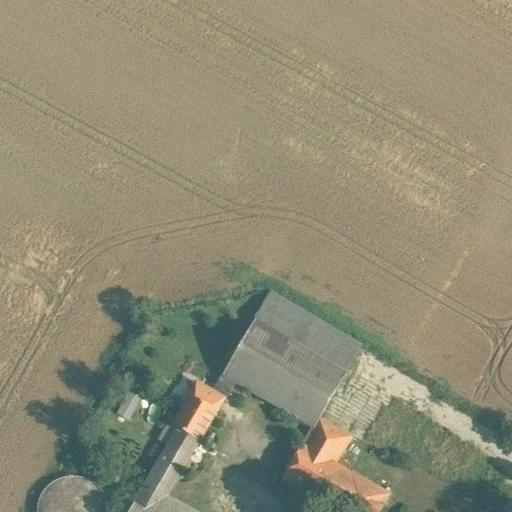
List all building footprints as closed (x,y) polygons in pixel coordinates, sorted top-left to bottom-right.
[(272,288),(253,321),(345,374),(364,342),(272,288)] [(345,374),(253,321),(222,375),(236,383),(312,428),(314,429),(319,419),(345,374)] [(222,375),(212,392),(224,399),(227,394),(229,395),(236,383),(222,375)] [(212,392),(196,383),(171,426),(178,429),(199,442),(224,399),(212,392)] [(130,420),(140,398),(128,393),(118,415),(130,420)] [(352,438),(319,419),(314,429),(312,428),(302,445),(336,465),(352,438)] [(178,429),(133,505),(145,511),(158,511),(167,498),(199,442),(178,429)] [(336,465),(302,445),(282,480),(315,500),(336,465)] [(378,511),(388,495),(351,473),(350,473),(336,465),(315,500),(330,508),(330,509),(334,511),(378,511)] [(108,511),(106,500),(98,488),(86,480),(72,478),(58,480),(47,488),(39,500),(36,511),(108,511)] [(191,511),(167,498),(158,511),(145,511),(133,505),(129,511),(191,511)]
